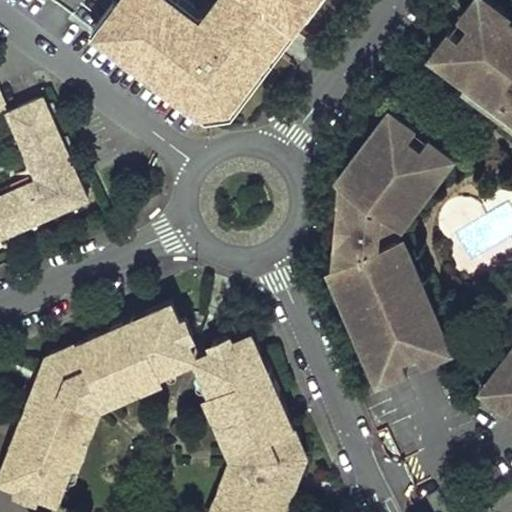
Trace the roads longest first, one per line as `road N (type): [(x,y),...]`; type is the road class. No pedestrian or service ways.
road 1 (residential): [(268,251),(386,511)]
road 2 (residential): [(192,224),(0,311)]
road 3 (residential): [(394,0),(279,157)]
road 4 (residential): [(279,157),(245,145),(211,155),(191,180),(192,224)]
